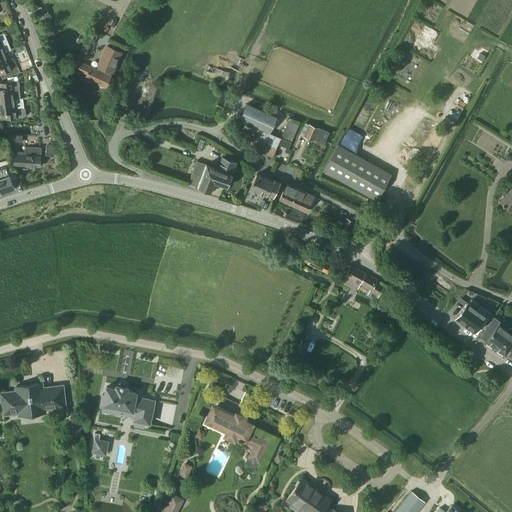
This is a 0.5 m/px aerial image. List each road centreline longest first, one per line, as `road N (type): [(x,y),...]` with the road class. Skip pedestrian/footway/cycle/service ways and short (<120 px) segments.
road 1 (residential): [(511,305),(201,129),(160,124),(112,143),(120,164),(172,191)]
road 2 (secondary): [(511,368),(363,262),(279,224),(172,191)]
road 3 (residential): [(327,413),(218,358),(87,332),(0,350)]
road 4 (residential): [(327,413),(317,441),(375,483),(389,477),(393,464),(338,422)]
